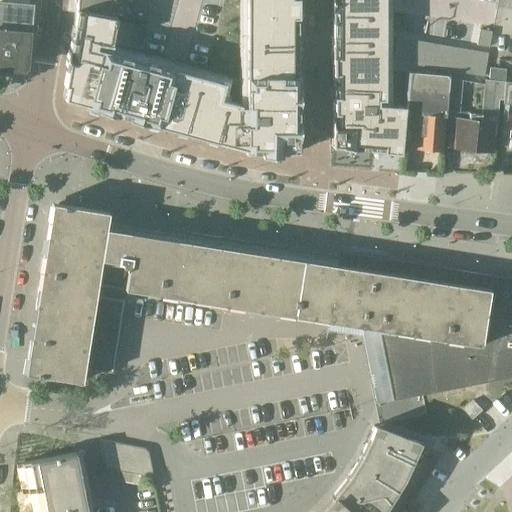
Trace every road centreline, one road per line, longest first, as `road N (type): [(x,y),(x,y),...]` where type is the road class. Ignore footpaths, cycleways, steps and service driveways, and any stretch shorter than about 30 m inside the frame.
road 1 (secondary): [(511,228),(258,196),(34,128)]
road 2 (residential): [(0,403),(90,414),(150,438),(176,467),(183,511)]
road 3 (residential): [(0,317),(34,128)]
road 4 (residential): [(34,128),(56,0)]
